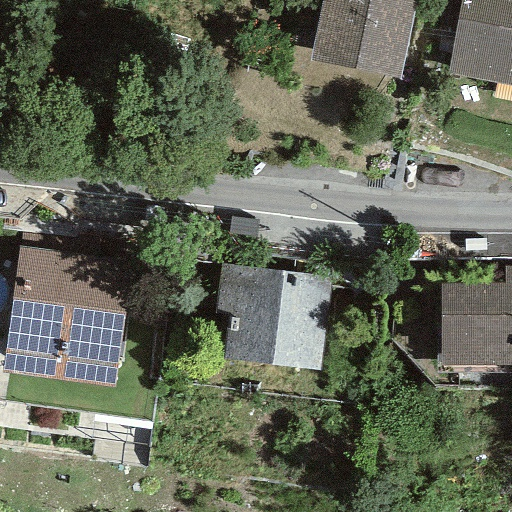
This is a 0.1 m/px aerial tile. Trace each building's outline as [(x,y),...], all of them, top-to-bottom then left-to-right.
[(416,0),(413,0),(323,0),(310,70),(398,88),(416,0)] [(511,0),(461,0),(461,3),(448,78),(511,90),(511,0)] [(283,81),(291,23),(238,14),(229,68),(283,81)] [(115,400),(133,273),(68,264),(71,245),(23,238),(1,384),(115,400)] [(329,281),(217,269),(210,326),(228,328),(223,371),(319,382),(329,281)] [(511,374),(511,272),(507,273),(507,292),(443,292),(443,374),(511,374)]
